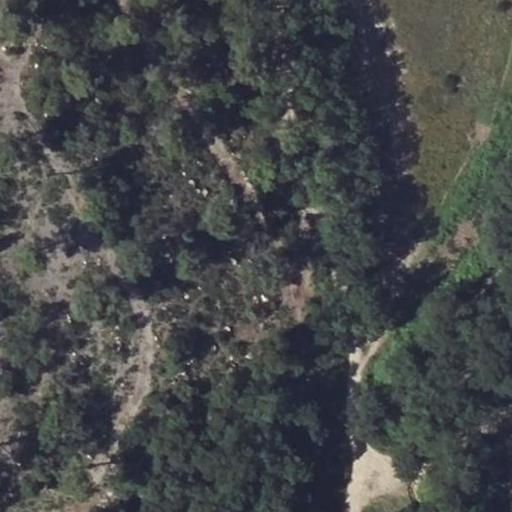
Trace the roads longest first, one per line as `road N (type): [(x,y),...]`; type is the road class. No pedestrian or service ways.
road 1 (track): [(61,511),(84,488),(141,382),(142,300),(0,58)]
road 2 (track): [(125,0),(163,76),(256,211),(284,279),(298,286),(309,278),(301,228),(324,212)]
road 3 (track): [(279,0),(351,319),(362,410)]
road 4 (track): [(357,483),(403,475),(467,429),(489,427),(508,437),(511,450)]
